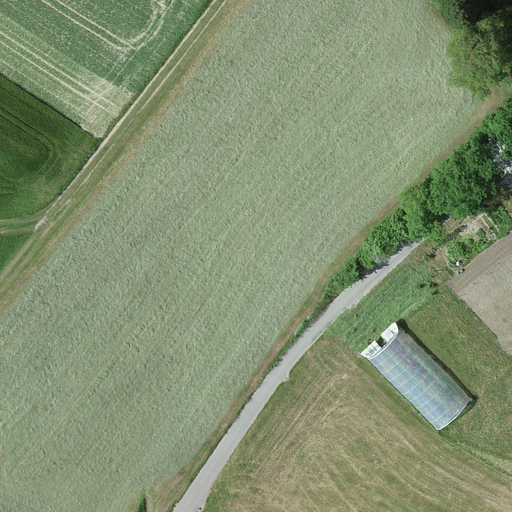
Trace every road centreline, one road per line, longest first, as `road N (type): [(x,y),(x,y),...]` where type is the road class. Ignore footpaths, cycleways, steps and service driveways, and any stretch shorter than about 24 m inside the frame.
road 1 (residential): [(182,511),(302,343),(511,157)]
road 2 (track): [(221,0),(0,286)]
